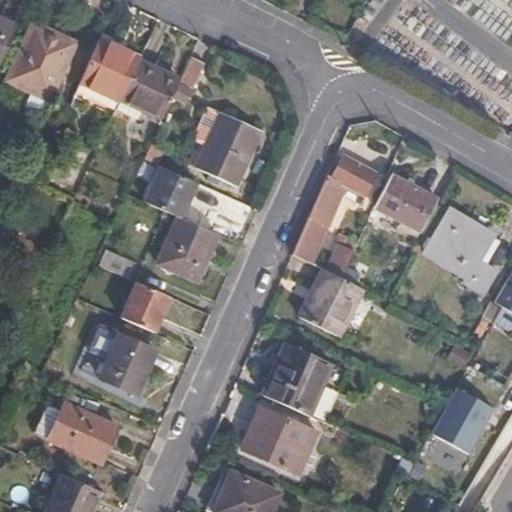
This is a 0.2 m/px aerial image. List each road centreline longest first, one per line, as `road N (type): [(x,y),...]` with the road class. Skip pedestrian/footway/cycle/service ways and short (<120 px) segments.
road 1 (residential): [(155,511),(329,109),(347,94)]
road 2 (residential): [(181,0),(300,46),(347,94)]
road 3 (residential): [(347,94),(372,94),(511,175)]
